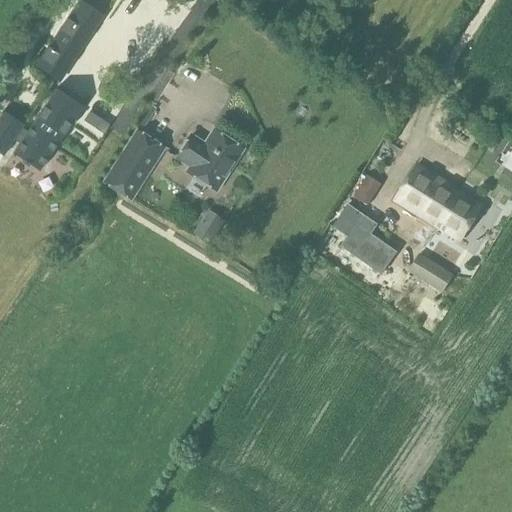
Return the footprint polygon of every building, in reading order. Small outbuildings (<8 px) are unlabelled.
[(79,0),(34,67),(54,80),(85,33),(90,37),(104,17),(79,0)] [(114,0),(110,9),(130,20),(140,0),(114,0)] [(0,114),(0,155),(2,157),(7,150),(14,140),(19,143),(12,154),(15,156),(22,161),(21,164),(26,167),(28,164),(35,169),(38,172),(41,168),(44,164),(81,108),(73,102),(63,96),(55,90),(26,132),(21,129),(23,126),(2,112),(0,114)] [(89,112),(83,121),(103,135),(109,126),(89,112)] [(129,201),(164,147),(138,130),(102,184),(129,201)] [(239,148),(213,131),(203,146),(188,136),(175,156),(192,167),(188,173),(212,189),(239,148)] [(0,162),(0,173),(5,175),(8,165),(0,162)] [(437,226),(459,192),(417,165),(395,200),(437,226)] [(367,203),(380,184),(368,176),(355,195),(367,203)] [(363,216),(349,207),(334,229),(348,238),(363,216)] [(217,235),(224,224),(209,214),(196,234),(211,244),(217,235)] [(453,275),(420,255),(409,272),(442,293),(453,275)]
